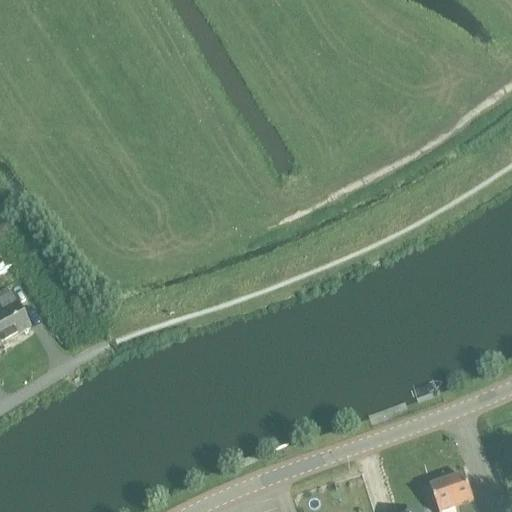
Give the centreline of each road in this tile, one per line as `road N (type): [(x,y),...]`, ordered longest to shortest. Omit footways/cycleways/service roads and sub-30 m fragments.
road 1 (tertiary): [(190,511),(511,386)]
road 2 (unclassified): [(0,410),(116,346)]
